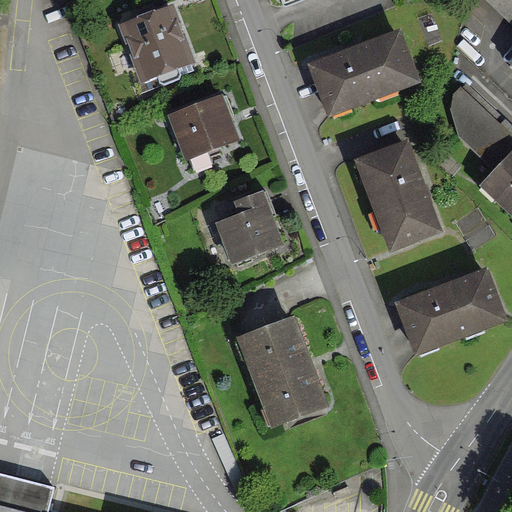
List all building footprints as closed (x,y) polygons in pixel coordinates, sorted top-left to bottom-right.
[(143,77),(194,58),(171,0),(170,0),(121,19),(143,77)] [(309,69),(329,123),(421,87),(401,34),(309,69)] [(511,56),(499,70),(511,81),(511,56)] [(474,188),(511,221),(511,154),(511,153),(511,151),(511,138),(456,89),(443,103),(456,137),(491,168),(474,188)] [(243,143),(225,98),(169,119),(187,164),(243,143)] [(443,237),(408,144),(355,164),(391,257),(443,237)] [(222,217),(236,259),(286,242),(267,186),(240,196),(244,209),(222,217)] [(509,327),(489,274),(396,308),(415,362),(509,327)] [(330,412),(296,320),(237,342),(271,433),(330,412)] [(143,511),(128,508),(127,511),(63,511),(46,508),(52,484),(0,471),(0,511),(143,511)]
